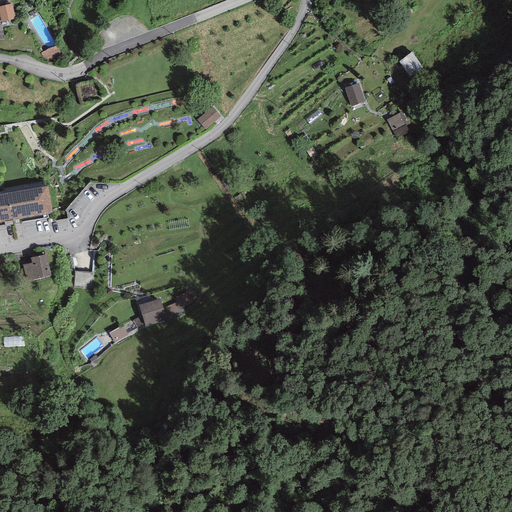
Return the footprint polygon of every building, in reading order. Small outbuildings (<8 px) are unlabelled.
[(12,4),(0,6),(0,15),(1,22),(15,19),(12,4)] [(421,68),(411,55),(401,62),(411,76),(421,68)] [(364,101),(357,85),(346,90),(352,106),(364,101)] [(218,117),(210,109),(197,122),(205,130),(218,117)] [(407,123),(401,113),(387,120),(396,138),(408,132),(404,124),(407,123)] [(45,188),(0,195),(0,223),(50,215),(45,188)] [(33,265),(25,267),(28,280),(49,275),(45,256),(32,259),(33,265)] [(94,274),(75,272),(74,287),(83,287),(82,290),(93,290),(94,274)] [(159,301),(140,307),(146,326),(166,320),(165,317),(181,310),(180,308),(191,302),(188,293),(177,298),(179,303),(162,310),(159,301)] [(127,335),(123,327),(109,334),(116,341),(127,335)]
